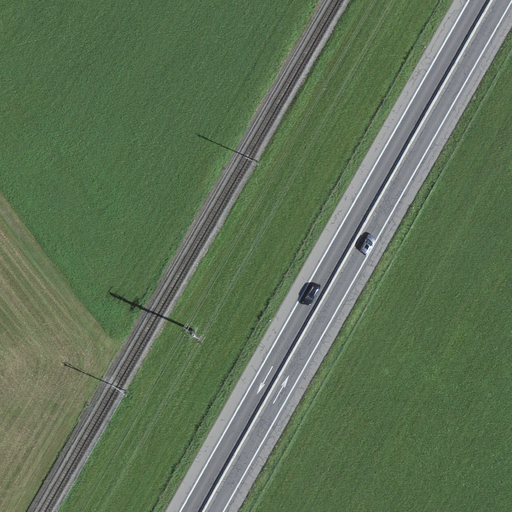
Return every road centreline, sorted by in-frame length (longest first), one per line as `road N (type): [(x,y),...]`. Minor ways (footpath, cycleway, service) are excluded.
road 1 (trunk): [(479,0),(190,511)]
road 2 (trunk): [(214,511),(502,0)]
